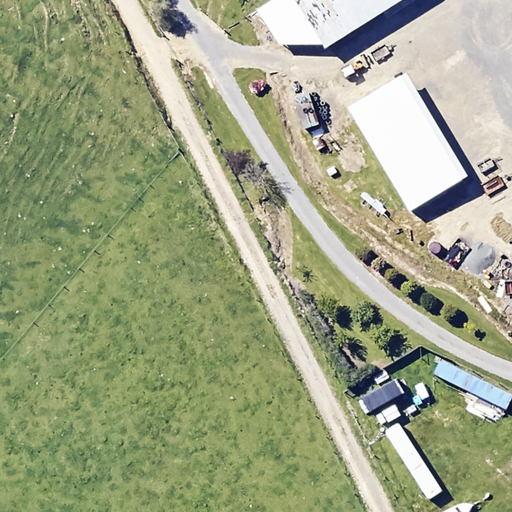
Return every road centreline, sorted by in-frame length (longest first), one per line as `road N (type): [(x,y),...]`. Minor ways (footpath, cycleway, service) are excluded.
road 1 (track): [(114,0),(383,511)]
road 2 (track): [(511,371),(413,317),(315,229),(182,0)]
